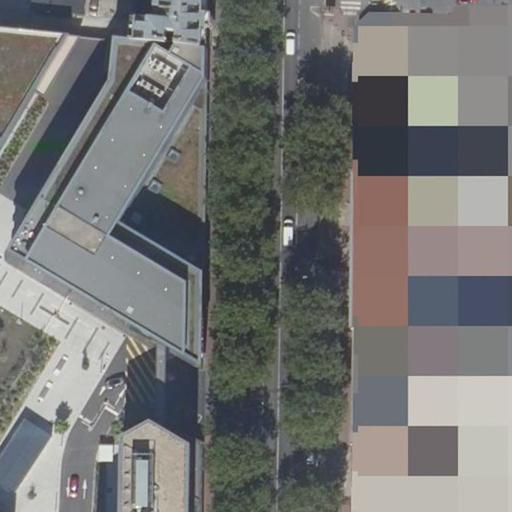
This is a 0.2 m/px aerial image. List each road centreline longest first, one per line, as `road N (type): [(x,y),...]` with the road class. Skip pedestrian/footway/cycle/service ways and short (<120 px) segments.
road 1 (primary): [(279,408),(286,0)]
road 2 (unclassified): [(0,274),(189,390)]
road 3 (unclassified): [(189,390),(112,398),(77,478),(73,511)]
